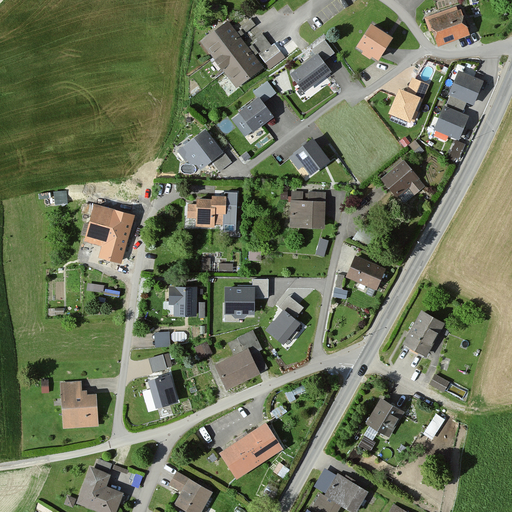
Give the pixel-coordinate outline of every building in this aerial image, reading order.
[(459,13),(427,24),(435,49),(468,38),(459,13)] [(227,23),(199,44),(236,91),(261,70),(227,23)] [(388,39),(366,26),(352,50),(375,63),(388,39)] [(262,36),(248,46),(263,66),(279,54),(273,46),(270,48),(262,36)] [(323,42),(309,52),(319,65),(333,55),(323,42)] [(312,57),(286,77),(300,95),(326,76),(312,57)] [(481,82),(455,72),(446,96),(472,106),(481,82)] [(404,93),(396,90),(386,115),(414,126),(429,87),(410,80),(404,93)] [(265,84),(251,94),(260,105),(274,95),(265,84)] [(254,100),(235,114),(250,134),(269,120),(254,100)] [(466,117),(440,106),(430,130),(456,141),(466,117)] [(201,132),(177,151),(193,172),(217,153),(201,132)] [(328,163),(313,144),(296,157),(311,177),(328,163)] [(222,153),(209,164),(218,174),(231,164),(222,153)] [(400,163),(377,182),(393,200),(407,189),(413,196),(422,189),(400,163)] [(67,188),(54,188),(54,196),(45,196),(45,203),(67,202),(67,188)] [(322,194),(289,193),(288,229),(320,230),(322,194)] [(208,202),(193,202),(193,229),(212,230),(212,226),(223,226),(223,223),(233,224),(233,197),(222,196),(222,199),(209,199),(208,202)] [(133,216),(91,205),(81,243),(100,248),(97,260),(120,266),(133,216)] [(320,236),(316,252),(324,254),(328,238),(320,236)] [(383,271),(352,259),(343,281),(374,293),(383,271)] [(194,289),(167,289),(166,306),(172,306),(172,317),(194,317),(194,289)] [(254,291),(226,291),(226,316),(254,316),(254,291)] [(299,320),(283,307),(268,327),(284,339),(299,320)] [(440,326),(417,314),(400,347),(423,359),(440,326)] [(167,333),(152,334),(154,350),(168,348),(167,333)] [(242,354),(212,367),(223,392),(257,377),(247,357),(259,352),(250,333),(236,339),(242,354)] [(205,344),(193,349),(197,361),(209,356),(205,344)] [(160,357),(147,361),(151,376),(165,372),(160,357)] [(167,376),(144,383),(152,411),(175,404),(167,376)] [(447,383),(433,376),(427,386),(441,393),(447,383)] [(79,383),(58,385),(61,431),(95,428),(93,397),(80,398),(79,383)] [(401,414),(377,402),(363,428),(387,440),(401,414)] [(432,437),(445,417),(436,411),(423,430),(432,437)] [(261,425),(215,454),(233,481),(278,452),(261,425)] [(372,444),(361,439),(356,451),(367,456),(372,444)] [(112,462),(109,473),(126,478),(129,467),(112,462)] [(108,475),(87,468),(74,505),(92,511),(113,511),(119,495),(103,489),(108,475)] [(352,511),(363,494),(323,469),(310,490),(318,495),(312,506),(322,511),(336,511),(340,506),(349,511),(352,511)] [(200,511),(210,494),(174,475),(167,488),(179,495),(171,509),(175,511),(200,511)]
